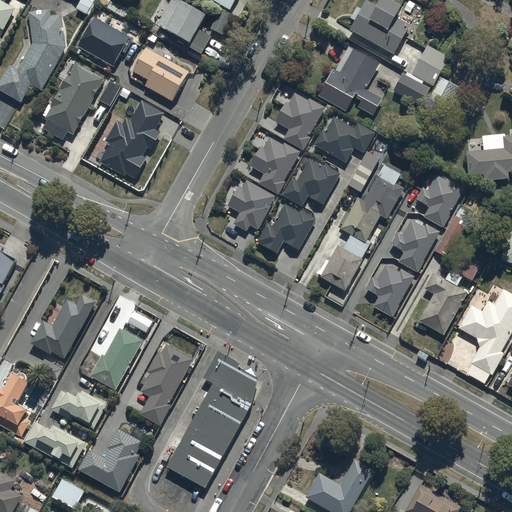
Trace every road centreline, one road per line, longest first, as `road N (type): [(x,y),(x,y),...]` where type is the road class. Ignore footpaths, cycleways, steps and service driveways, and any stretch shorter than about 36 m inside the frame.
road 1 (residential): [(293,0),(157,241)]
road 2 (secondary): [(511,481),(309,366)]
road 3 (secondary): [(327,333),(511,437)]
road 4 (secondary): [(309,366),(140,271)]
road 5 (secondary): [(157,241),(327,333)]
road 6 (secondary): [(0,161),(157,241)]
road 7 (residential): [(309,366),(232,511)]
road 8 (residential): [(0,339),(62,227)]
